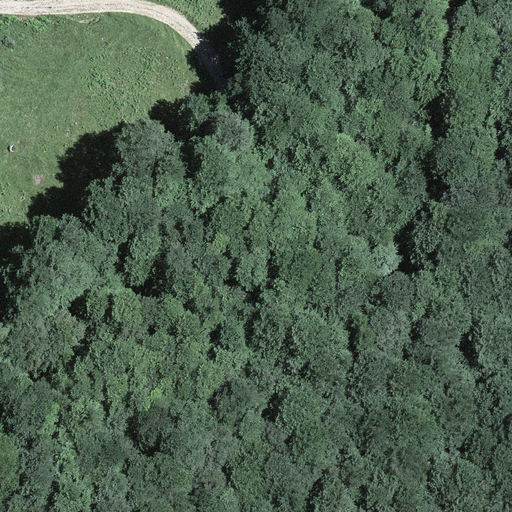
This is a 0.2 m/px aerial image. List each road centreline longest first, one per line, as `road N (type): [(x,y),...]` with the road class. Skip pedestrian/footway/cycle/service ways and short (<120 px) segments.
road 1 (track): [(300,511),(273,450),(252,346),(265,215),(208,58),(177,18),(146,6),(0,5)]
road 2 (track): [(457,0),(409,248),(344,337),(351,511)]
